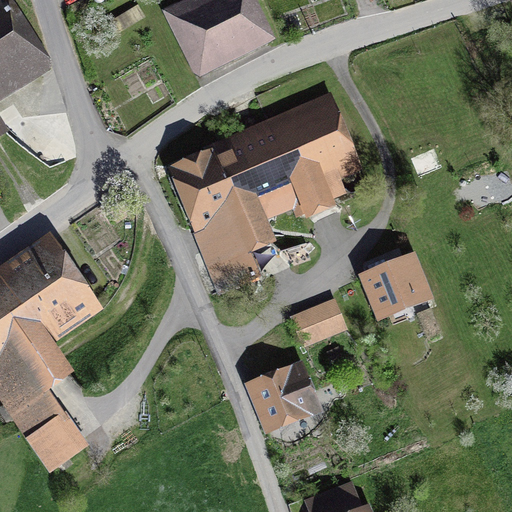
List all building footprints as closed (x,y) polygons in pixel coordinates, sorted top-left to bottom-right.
[(193,66),(265,31),(250,0),(223,0),(206,8),(202,0),(193,0),(178,8),(193,38),(181,43),(193,66)] [(0,83),(40,57),(7,5),(0,9),(0,83)] [(143,18),(137,8),(111,23),(118,33),(143,18)] [(267,241),(250,204),(295,185),(308,213),(330,203),(318,175),(352,160),(330,109),(179,174),(202,231),(196,233),(216,280),(210,282),(215,294),(258,277),(247,250),(267,241)] [(66,373),(41,337),(48,332),(50,335),(90,307),(49,248),(9,276),(11,278),(0,286),(0,392),(7,403),(0,407),(0,412),(9,425),(18,419),(49,463),(81,441),(44,388),(66,373)] [(411,262),(367,280),(381,314),(425,296),(411,262)] [(345,328),(334,302),(293,320),(303,346),(345,328)] [(271,424),(315,407),(300,372),(257,388),(271,424)] [(358,511),(348,486),(310,502),(314,511),(358,511)]
